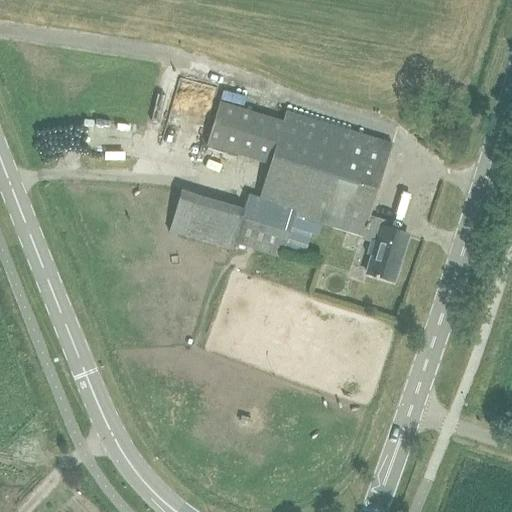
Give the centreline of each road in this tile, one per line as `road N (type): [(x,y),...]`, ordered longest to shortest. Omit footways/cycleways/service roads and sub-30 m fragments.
road 1 (tertiary): [(371,511),(511,99)]
road 2 (tertiary): [(170,511),(117,447),(0,154)]
